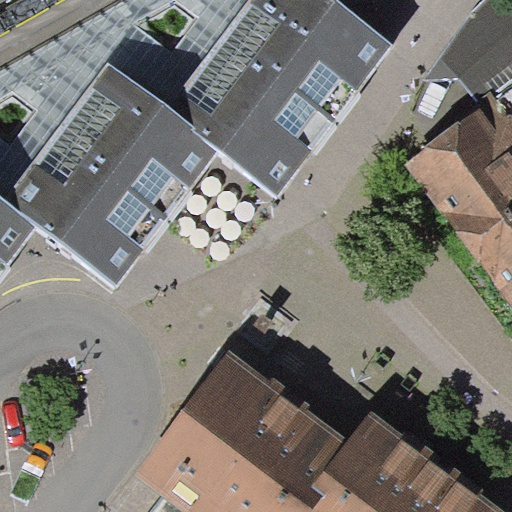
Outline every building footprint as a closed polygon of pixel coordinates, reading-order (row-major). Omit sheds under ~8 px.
[(0,203),(4,207),(9,200),(110,67),(168,111),(172,106),(252,0),(128,0),(0,73),(0,203)] [(252,0),(172,106),(168,111),(110,67),(9,200),(4,207),(33,229),(113,289),(117,283),(216,152),(276,197),(282,189),(390,47),(327,0),(252,0)] [(511,0),(484,0),(472,10),(440,56),(482,105),(404,163),(467,243),(511,213),(511,0)] [(0,203),(0,273),(33,229),(4,207),(0,203)] [(511,213),(467,243),(511,307),(511,213)] [(363,443),(241,351),(146,477),(172,497),(160,511),(511,511),(511,508),(385,413),(363,443)]
